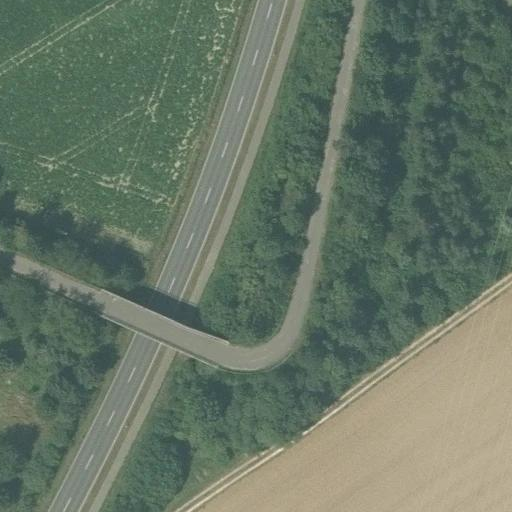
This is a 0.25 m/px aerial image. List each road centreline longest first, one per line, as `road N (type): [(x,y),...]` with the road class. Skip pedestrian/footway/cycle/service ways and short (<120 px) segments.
road 1 (track): [(0,261),(239,363),(265,363),(298,321),(362,0)]
road 2 (secondary): [(66,511),(177,278),(274,0)]
road 3 (track): [(511,280),(193,511)]
